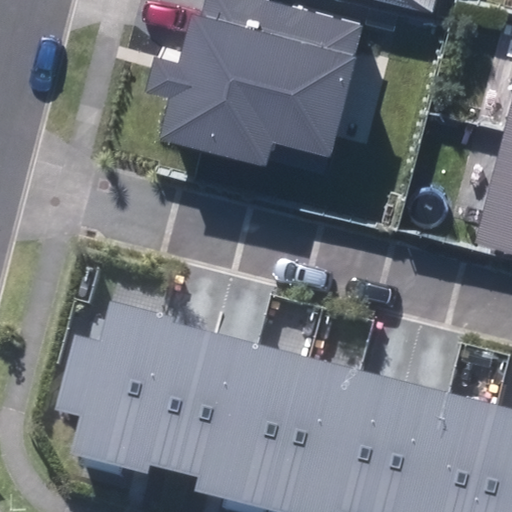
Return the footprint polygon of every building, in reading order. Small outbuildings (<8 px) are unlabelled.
[(169,115),(328,155),(366,5),(343,0),(195,0),(195,3),(186,37),(161,31),(152,67),(179,74),(169,115)] [(486,216),(511,222),(511,118),(510,118),(486,216)] [(212,333),(116,308),(106,348),(80,341),(60,418),(86,424),(76,460),(152,480),(155,469),(174,474),(212,333)] [(266,511),(307,358),(212,333),(174,474),(203,482),(199,497),(257,511),(266,511)] [(368,511),(402,382),(307,358),(266,511),(368,511)] [(469,511),(498,407),(402,382),(368,511),(469,511)] [(511,511),(511,411),(498,407),(469,511),(511,511)]
